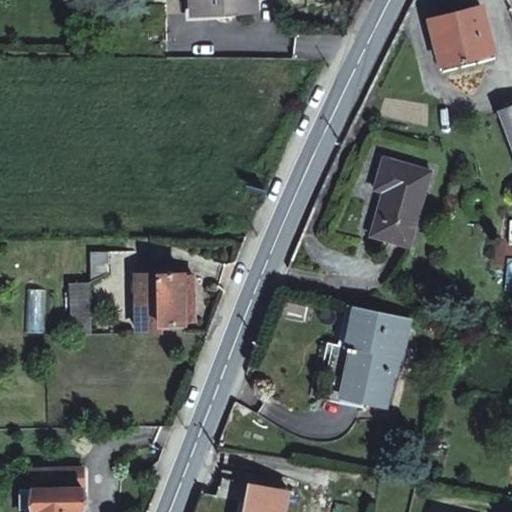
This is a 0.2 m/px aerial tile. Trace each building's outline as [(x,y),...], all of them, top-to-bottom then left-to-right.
[(255,0),(191,0),(192,12),(256,9),(255,0)] [(431,22),(442,67),(475,58),(493,53),(482,10),(431,22)] [(477,66),(475,58),(442,67),(443,75),(477,66)] [(511,109),(503,112),(511,139),(511,109)] [(370,190),(379,192),(366,236),(406,247),(428,173),(378,159),(370,190)] [(161,328),(161,322),(184,321),(182,275),(137,275),(138,329),(161,328)] [(190,275),(182,275),(184,321),(191,321),(190,275)] [(411,320),(355,308),(345,349),(334,346),(322,400),(341,404),(343,398),(388,408),(398,356),(402,357),(411,320)] [(139,480),(152,480),(151,466),(139,467),(139,480)] [(76,511),(77,510),(82,510),(81,467),(32,468),(32,489),(20,490),(20,511),(32,511),(31,511),(76,511)] [(294,511),(297,492),(263,486),(258,511),(294,511)]
